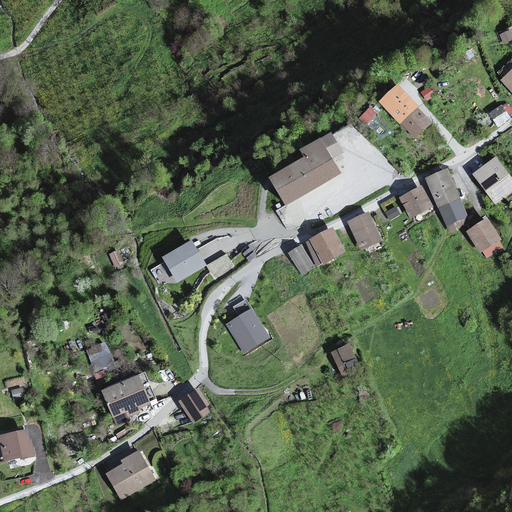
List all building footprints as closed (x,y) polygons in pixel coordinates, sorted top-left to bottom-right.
[(511,29),(495,38),(500,49),(511,43),(511,29)] [(511,67),(499,79),(511,93),(511,67)] [(398,84),(381,100),(415,137),(432,121),(398,84)] [(360,115),(368,122),(378,110),(370,103),(360,115)] [(501,105),(486,115),(495,129),(510,119),(501,105)] [(320,138),(331,158),(342,152),(330,131),(320,138)] [(305,156),(270,175),(285,203),(339,174),(331,158),(320,138),(300,148),(305,156)] [(511,177),(496,156),(472,173),(495,203),(511,190),(511,177)] [(426,178),(449,232),(471,222),(447,169),(426,178)] [(400,198),(411,218),(434,206),(422,185),(400,198)] [(388,213),(391,220),(400,216),(397,209),(388,213)] [(368,211),(347,221),(360,248),(382,238),(368,211)] [(488,218),(466,232),(480,252),(502,238),(488,218)] [(333,227),(307,240),(319,264),(345,252),(333,227)] [(191,239),(161,257),(177,284),(207,266),(191,239)] [(300,244),(286,252),(301,276),(315,268),(300,244)] [(119,251),(110,257),(117,270),(127,265),(119,251)] [(229,257),(208,270),(215,281),(236,268),(229,257)] [(252,307),(226,323),(245,353),(271,338),(252,307)] [(96,363),(113,357),(106,339),(90,346),(96,363)] [(347,346),(329,356),(337,371),(355,362),(347,346)] [(140,373),(102,389),(115,418),(152,403),(140,373)] [(24,388),(12,390),(14,399),(26,397),(24,388)] [(198,388),(180,399),(195,422),(212,411),(198,388)] [(26,430),(0,435),(0,437),(5,460),(31,454),(26,430)] [(124,464),(106,473),(121,500),(156,480),(139,450),(121,460),(124,464)]
